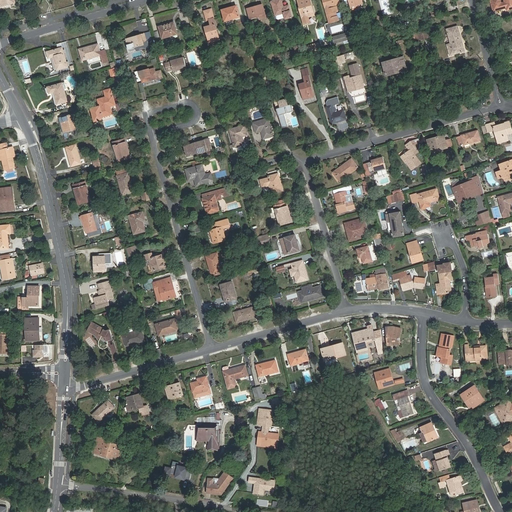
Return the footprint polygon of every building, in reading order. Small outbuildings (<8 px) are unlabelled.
[(285,18),(291,16),(288,6),(283,7),(281,0),(273,0),(271,1),(275,15),(283,13),(285,18)] [(309,5),(310,4),(309,0),(297,0),(300,8),(299,8),(303,24),(309,22),(307,17),(313,15),(312,10),(310,11),(309,5)] [(334,0),(322,0),(329,23),(338,20),(335,12),(337,11),(335,5),(334,0)] [(489,0),(493,11),(502,9),(501,7),(505,6),(505,8),(506,10),(511,8),(511,0),(503,0),(504,2),(500,3),(499,0),(489,0)] [(260,18),(266,17),(262,4),(247,8),(250,18),(259,15),(260,18)] [(225,21),(239,17),(236,6),(222,10),(225,21)] [(210,40),(219,38),(213,17),(211,9),(203,11),(206,19),(209,19),(211,25),(211,27),(207,28),(210,40)] [(162,38),(177,34),(174,22),(158,26),(162,38)] [(219,40),(219,38),(210,40),(207,28),(211,27),(211,25),(204,27),(208,43),(219,40)] [(457,26),(455,27),(448,29),(446,29),(450,44),(446,44),(449,55),(464,51),(457,26)] [(415,40),(431,36),(431,34),(430,30),(413,34),(415,40)] [(335,43),(349,39),(347,33),(333,36),(335,43)] [(146,39),(145,34),(127,38),(129,44),(134,43),(135,46),(144,44),(142,40),(146,39)] [(56,44),(57,47),(63,46),(67,62),(71,61),(67,41),(56,44)] [(310,52),(320,49),(318,42),(308,45),(310,52)] [(103,62),(108,61),(105,50),(100,51),(98,44),(79,49),(82,60),(101,55),(103,62)] [(68,67),(62,47),(46,52),(48,58),(53,57),(57,70),(68,67)] [(294,50),(283,53),(284,59),(295,56),(294,50)] [(172,70),(186,66),(183,57),(164,63),(167,71),(172,69),(172,70)] [(387,61),(390,73),(401,70),(402,72),(406,70),(403,57),(387,61)] [(385,76),(391,75),(390,73),(387,61),(382,62),(385,76)] [(119,74),(117,67),(110,69),(112,76),(119,74)] [(135,71),(138,81),(141,80),(142,82),(156,78),(157,79),(163,78),(161,70),(155,72),(154,68),(141,71),(140,70),(135,71)] [(313,96),(308,75),(303,76),(304,82),(305,84),(301,85),(304,99),(313,96)] [(348,89),(362,85),(360,75),(349,78),(349,75),(344,77),(348,89)] [(65,82),(62,83),(47,87),(49,93),(54,92),(57,103),(67,101),(64,89),(66,88),(65,82)] [(337,91),(335,84),(328,86),(330,93),(337,91)] [(104,90),(106,97),(98,99),(100,106),(91,109),(94,121),(101,119),(102,116),(109,114),(106,103),(114,101),(112,95),(111,96),(110,89),(104,90)] [(279,101),(278,97),(273,98),(281,128),(287,126),(284,113),(293,111),(291,104),(287,105),(286,101),(284,100),(279,101)] [(115,104),(114,101),(106,103),(109,114),(112,114),(110,105),(115,104)] [(330,106),(326,107),(331,123),(346,119),(343,110),(332,113),(330,106)] [(69,122),(61,124),(64,134),(67,133),(80,130),(76,114),(67,117),(69,122)] [(298,126),(296,117),(290,118),(292,127),(298,126)] [(262,129),(264,138),(273,136),(268,118),(253,123),(255,130),(262,129)] [(506,134),(511,133),(509,122),(495,126),(494,122),(486,124),(487,131),(494,130),(497,143),(507,140),(506,134)] [(247,134),(244,125),(229,129),(234,147),(242,144),(240,136),(247,134)] [(262,139),(264,138),(262,129),(255,130),(256,133),(260,132),(262,139)] [(463,145),(480,140),(477,131),(456,137),(458,145),(463,144),(463,145)] [(215,148),(222,145),(219,134),(212,136),(215,148)] [(446,147),(444,140),(443,136),(428,140),(430,150),(438,148),(439,150),(446,147)] [(130,157),(124,139),(113,142),(118,161),(130,157)] [(205,144),(204,140),(184,145),(187,156),(212,149),(210,143),(205,144)] [(402,156),(407,163),(412,169),(421,163),(414,154),(417,152),(414,148),(416,146),(415,140),(411,141),(407,145),(410,150),(402,156)] [(0,150),(3,159),(5,170),(14,168),(12,157),(15,156),(13,147),(7,148),(6,143),(0,144),(0,150)] [(71,167),(81,164),(76,146),(66,148),(71,167)] [(373,171),(385,168),(383,157),(370,160),(371,161),(367,163),(369,171),(373,170),(373,171)] [(336,173),(341,180),(358,167),(351,158),(340,166),(342,168),(336,173)] [(508,170),(511,168),(511,159),(499,164),(501,171),(496,172),(498,178),(501,177),(504,178),(504,180),(508,179),(509,180),(511,179),(511,171),(510,171),(508,172),(508,170)] [(202,164),(199,165),(194,167),(186,169),(189,180),(194,179),(196,185),(213,181),(210,172),(205,174),(202,164)] [(339,181),(341,180),(336,173),(342,168),(340,166),(333,172),(339,181)] [(128,173),(119,176),(117,177),(122,195),(133,192),(128,173)] [(283,190),(278,173),(269,176),(269,178),(261,180),(262,187),(269,185),(271,193),(283,190)] [(469,196),(470,198),(483,192),(478,175),(473,177),(474,178),(461,184),(461,186),(453,189),(458,200),(469,196)] [(90,201),(85,183),(74,186),(79,204),(90,201)] [(9,194),(13,193),(12,187),(0,188),(0,201),(1,211),(12,210),(9,194)] [(204,197),(203,197),(208,213),(219,210),(216,200),(215,194),(220,193),(224,192),(223,188),(210,191),(211,195),(204,197)] [(429,201),(429,202),(439,199),(436,189),(417,194),(417,193),(410,195),(412,202),(419,201),(420,205),(424,203),(424,202),(429,201)] [(345,190),(335,193),(337,204),(335,204),(338,213),(354,209),(352,201),(348,202),(346,195),(347,195),(346,190),(345,190)] [(402,199),(400,192),(394,194),(395,201),(402,199)] [(509,203),(511,202),(511,193),(497,197),(502,213),(508,212),(511,211),(509,203)] [(286,203),(285,203),(277,205),(274,206),(279,224),(291,221),(286,203)] [(141,217),(144,217),(142,212),(129,216),(134,234),(145,231),(142,221),(141,217)] [(393,232),(398,232),(402,231),(400,212),(390,213),(393,232)] [(93,218),(92,213),(82,216),(86,233),(90,232),(90,233),(91,234),(93,233),(94,232),(94,231),(97,230),(97,229),(100,228),(97,217),(93,218)] [(223,225),(230,224),(228,218),(215,222),(216,228),(210,230),(214,243),(227,240),(224,229),(223,225)] [(357,235),(359,234),(367,232),(364,218),(357,220),(359,224),(345,227),(346,232),(349,231),(350,236),(348,237),(349,241),(357,238),(357,235)] [(11,233),(10,225),(0,225),(0,248),(9,248),(7,233),(11,233)] [(482,235),(482,232),(465,236),(466,241),(469,241),(471,247),(478,246),(479,248),(485,247),(485,244),(489,243),(487,233),(482,235)] [(269,243),(267,235),(258,237),(260,245),(269,243)] [(121,236),(115,238),(117,245),(123,243),(121,236)] [(289,240),(288,237),(280,239),(285,254),(299,250),(296,238),(289,240)] [(384,243),(382,237),(373,239),(375,245),(384,243)] [(419,253),(421,253),(418,244),(417,244),(416,241),(407,243),(412,262),(421,260),(419,253)] [(372,261),(368,246),(356,249),(358,257),(362,257),(363,263),(372,261)] [(129,256),(136,254),(134,247),(127,249),(129,256)] [(222,272),(220,264),(217,252),(206,255),(210,267),(212,266),(214,274),(222,272)] [(0,264),(1,265),(3,279),(16,277),(12,258),(10,259),(9,254),(0,256),(1,260),(0,260),(0,264)] [(150,272),(164,268),(160,256),(153,258),(151,254),(145,255),(150,272)] [(105,270),(105,257),(94,257),(94,270),(105,270)] [(291,263),(293,269),(295,275),(296,282),(308,279),(303,260),(291,263)] [(45,271),(43,263),(39,264),(40,266),(32,267),(33,278),(38,277),(38,274),(41,273),(41,272),(45,271)] [(438,265),(438,272),(440,284),(436,284),(437,294),(451,292),(449,280),(451,280),(450,270),(451,271),(450,263),(444,263),(444,264),(438,265)] [(387,274),(387,273),(376,275),(376,277),(366,278),(367,290),(378,288),(378,289),(388,288),(387,274)] [(486,297),(496,296),(495,284),(499,284),(498,274),(493,274),(493,277),(484,278),(486,297)] [(416,286),(416,288),(423,288),(425,278),(415,277),(415,281),(412,281),(410,275),(399,278),(403,290),(412,288),(412,286),(416,286)] [(147,290),(155,287),(153,283),(153,280),(145,283),(147,290)] [(159,286),(163,300),(176,296),(172,283),(165,285),(164,280),(153,283),(155,287),(159,286)] [(98,291),(99,294),(102,293),(103,295),(99,296),(94,298),(96,304),(97,309),(108,306),(107,300),(109,300),(114,299),(109,281),(99,284),(101,290),(98,291)] [(223,288),(227,301),(237,298),(232,281),(220,284),(222,288),(223,288)] [(310,298),(310,300),(323,296),(320,285),(298,292),(301,301),(310,298)] [(39,295),(39,286),(28,286),(28,297),(22,297),(22,308),(28,308),(28,306),(38,306),(38,295),(39,295)] [(159,301),(163,300),(159,286),(155,287),(159,301)] [(236,322),(255,317),(252,307),(234,312),(236,322)] [(35,332),(34,318),(25,318),(26,341),(39,340),(39,332),(35,332)] [(178,331),(175,319),(156,325),(159,336),(178,331)] [(94,329),(92,334),(100,338),(98,341),(99,346),(100,347),(101,348),(102,348),(103,349),(104,349),(105,349),(106,348),(107,346),(108,345),(107,341),(112,340),(110,330),(107,331),(103,329),(103,330),(96,326),(97,325),(92,322),(90,326),(94,329)] [(393,327),(387,327),(387,344),(397,343),(398,338),(400,337),(400,336),(399,335),(401,329),(393,327)] [(126,347),(145,341),(142,329),(133,332),(132,328),(122,331),(123,335),(126,347)] [(0,329),(0,353),(8,353),(8,335),(6,334),(6,330),(0,329)] [(368,331),(367,329),(352,333),(357,352),(367,350),(365,342),(365,340),(370,338),(371,341),(375,340),(374,338),(373,332),(372,330),(368,331)] [(440,362),(450,364),(452,355),(449,355),(450,350),(446,349),(447,346),(451,347),(453,336),(441,334),(439,345),(441,345),(440,348),(437,347),(436,355),(441,356),(440,362)] [(325,360),(335,357),(345,355),(342,343),(322,348),(325,360)] [(48,344),(36,344),(36,350),(33,350),(33,356),(42,356),(42,354),(43,354),(43,353),(48,353),(48,344)] [(473,357),(473,359),(473,360),(481,360),(480,359),(486,358),(485,345),(480,346),(480,348),(473,348),(469,349),(468,345),(464,345),(465,360),(468,360),(468,357),(473,357)] [(511,351),(502,352),(502,350),(498,351),(499,363),(511,362),(511,351)] [(297,354),(296,352),(288,354),(291,366),(308,361),(306,351),(297,354)] [(260,377),(278,372),(275,361),(257,365),(260,377)] [(224,372),(226,381),(228,389),(234,387),(233,383),(232,380),(248,376),(245,366),(229,370),(229,367),(227,366),(224,367),(223,369),(224,372)] [(386,374),(390,373),(389,368),(375,373),(379,388),(393,384),(392,379),(388,380),(386,374)] [(233,383),(234,387),(237,387),(236,382),(249,379),(248,376),(232,380),(233,383)] [(193,392),(201,390),(202,396),(211,394),(210,388),(207,377),(198,379),(199,382),(191,383),(193,392)] [(169,398),(182,395),(179,383),(166,387),(169,398)] [(475,403),(477,405),(484,401),(474,386),(463,393),(471,406),(475,403)] [(256,388),(260,400),(267,399),(266,397),(265,394),(262,394),(260,387),(256,388)] [(501,396),(509,392),(507,388),(499,392),(501,396)] [(403,412),(399,413),(401,418),(404,417),(413,414),(407,396),(408,395),(407,391),(393,395),(394,400),(398,399),(402,410),(403,412)] [(469,407),(471,406),(463,393),(461,395),(469,407)] [(143,407),(140,394),(126,398),(129,407),(127,408),(128,411),(141,407),(143,415),(149,413),(147,406),(143,407)] [(379,406),(381,411),(385,408),(381,399),(374,402),(377,407),(379,406)] [(494,408),(497,414),(498,413),(496,409),(507,403),(510,408),(511,406),(511,404),(511,405),(508,400),(494,408)] [(98,422),(115,408),(108,401),(92,415),(98,422)] [(511,411),(511,406),(510,408),(507,403),(496,409),(498,413),(497,414),(500,420),(502,419),(504,423),(511,418),(511,412),(511,411)] [(263,425),(269,426),(271,427),(273,411),(262,409),(260,425),(263,425)] [(511,411),(511,412),(511,418),(504,423),(502,419),(500,420),(503,425),(511,420),(511,411)] [(432,428),(433,427),(432,423),(420,427),(422,432),(423,431),(428,441),(438,437),(436,432),(434,433),(432,428)] [(217,430),(217,425),(197,425),(197,433),(209,433),(209,440),(212,440),(212,447),(217,447),(217,433),(221,433),(221,430),(217,430)] [(398,432),(394,435),(396,438),(398,442),(405,437),(401,430),(398,432)] [(480,430),(473,433),(476,438),(482,435),(480,430)] [(258,444),(277,446),(278,434),(269,433),(262,432),(260,432),(258,444)] [(103,453),(102,455),(113,458),(114,455),(121,458),(124,447),(107,441),(108,437),(101,435),(100,439),(98,439),(94,450),(103,453)] [(449,454),(448,450),(435,454),(440,470),(450,467),(446,455),(449,454)] [(191,480),(193,471),(188,470),(188,468),(178,466),(178,468),(172,466),(172,469),(166,468),(165,476),(170,477),(171,475),(176,476),(176,478),(185,480),(186,479),(191,480)] [(219,496),(233,481),(226,474),(220,480),(219,480),(214,479),(213,479),(208,479),(207,484),(211,485),(210,492),(216,493),(219,496)] [(450,480),(447,481),(451,496),(463,492),(459,481),(462,480),(460,476),(450,480)] [(274,491),(275,481),(250,478),(249,483),(255,483),(256,485),(256,489),(255,488),(254,493),(263,494),(264,491),(265,490),(274,491)] [(205,493),(219,496),(216,493),(210,492),(211,485),(207,484),(205,493)] [(476,509),(474,500),(463,503),(465,511),(461,511),(479,511),(479,508),(476,509)]
